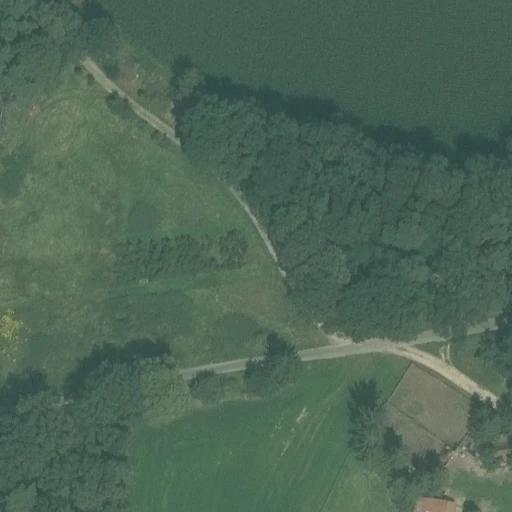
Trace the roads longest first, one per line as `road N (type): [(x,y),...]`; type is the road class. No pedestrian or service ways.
road 1 (track): [(378,347),(329,335),(312,320),(244,204),(82,70),(25,0)]
road 2 (track): [(378,347),(511,414)]
